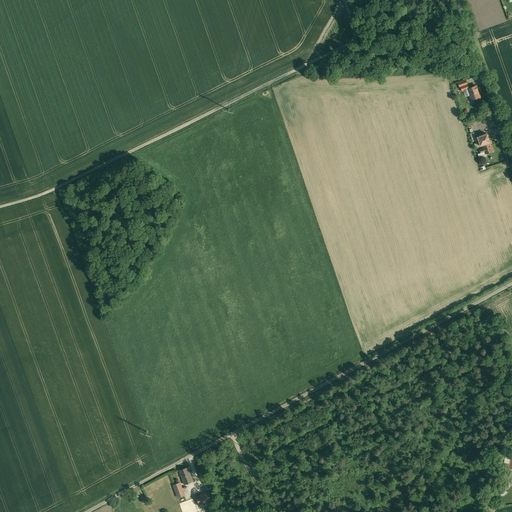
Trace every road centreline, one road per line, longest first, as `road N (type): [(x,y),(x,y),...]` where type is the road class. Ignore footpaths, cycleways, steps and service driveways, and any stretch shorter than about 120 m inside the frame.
road 1 (unclassified): [(85,511),(511,283)]
road 2 (unclassified): [(345,0),(355,29),(348,45),(53,189),(0,206)]
road 3 (unclassified): [(511,153),(460,0)]
